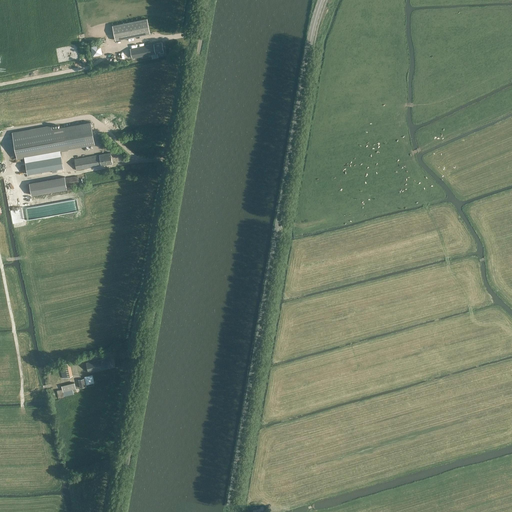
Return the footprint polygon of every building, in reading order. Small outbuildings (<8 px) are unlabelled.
[(148,22),(147,18),(113,25),(113,27),(116,40),(150,33),(148,22)] [(157,53),(164,52),(162,42),(130,49),(132,58),(154,54),(155,58),(158,57),(157,53)] [(93,55),(102,53),(100,45),(91,47),(93,55)] [(79,59),(77,46),(69,47),(71,60),(79,59)] [(16,151),(17,158),(95,144),(91,122),(52,129),(52,126),(12,133),(16,151)] [(77,170),(113,164),(111,153),(74,159),(77,170)] [(64,167),(62,156),(26,162),(28,174),(64,167)] [(32,195),(67,188),(65,176),(30,183),(32,195)] [(66,178),(67,186),(79,184),(78,176),(66,178)] [(23,190),(23,189),(23,188),(23,187),(22,186),(21,185),(20,184),(19,183),(18,183),(17,183),(16,183),(15,183),(13,184),(12,184),(12,185),(11,186),(11,187),(10,189),(10,190),(11,191),(11,192),(12,193),(12,194),(13,195),(15,195),(16,196),(17,196),(18,195),(19,195),(20,194),(21,194),(22,193),(23,192),(23,190)] [(88,372),(112,366),(109,357),(86,363),(88,372)] [(62,378),(73,376),(69,362),(59,365),(62,378)] [(87,384),(95,382),(93,374),(85,376),(87,384)] [(63,392),(73,389),(76,389),(74,382),(61,386),(63,392)]
